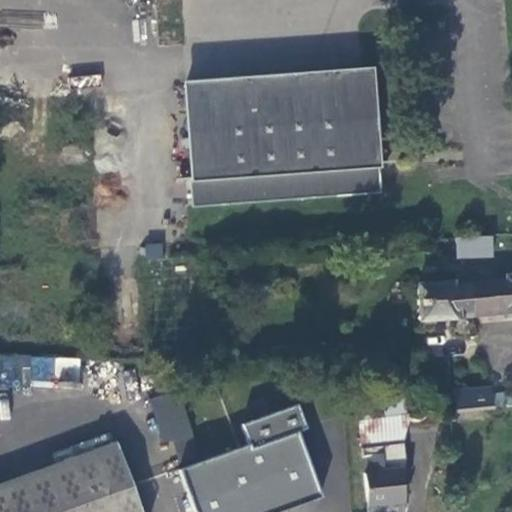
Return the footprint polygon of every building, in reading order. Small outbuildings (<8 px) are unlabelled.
[(357,67),(181,85),(189,178),(200,176),(202,203),(374,187),(373,172),(368,172),(357,67)] [(200,176),(189,178),(191,204),(202,203),(200,176)] [(493,254),(492,232),(455,234),(457,256),(493,254)] [(362,268),(324,276),(332,315),(370,309),(362,268)] [(511,272),(500,274),(500,279),(464,281),(467,315),(511,310),(511,272)] [(467,315),(464,281),(446,283),(446,278),(410,281),(414,319),(467,315)] [(0,381),(80,382),(80,357),(0,356),(0,381)] [(423,412),(419,395),(415,394),(411,394),(407,394),(402,397),(398,399),(396,384),(351,388),(363,505),(400,502),(397,469),(403,469),(394,416),(417,417),(419,417),(421,415),(423,412)] [(482,407),(480,387),(448,389),(449,410),(482,407)] [(487,406),(506,405),(505,390),(486,391),(487,406)] [(160,447),(190,441),(180,391),(150,397),(160,447)] [(174,475),(188,511),(291,511),(318,502),(294,436),(302,433),(293,409),(238,429),(245,449),(174,475)] [(113,449),(0,489),(0,511),(135,511),(128,491),(113,449)]
